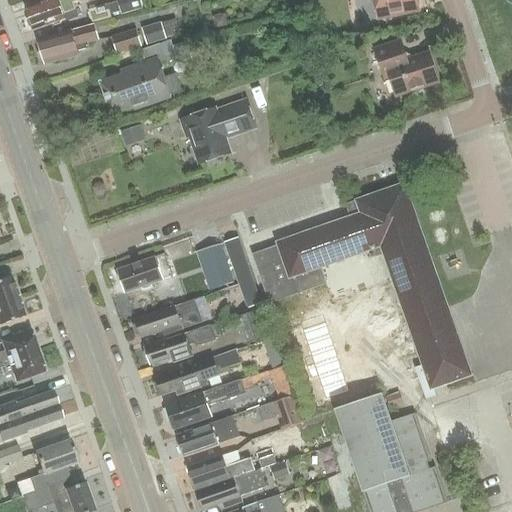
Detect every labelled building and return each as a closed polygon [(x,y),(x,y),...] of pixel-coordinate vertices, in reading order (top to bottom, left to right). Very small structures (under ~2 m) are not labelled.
[(73,5),(86,0),(42,0),(44,2),(25,9),(29,19),(27,22),(28,27),(33,29),(34,31),(51,25),(56,27),(59,26),(61,22),(64,21),(63,16),(75,10),(73,5)] [(140,0),(116,0),(121,15),(143,9),(140,0)] [(361,0),(362,0),(373,0),(377,19),(419,11),(416,0),(361,0)] [(92,23),(112,18),(108,5),(89,11),(92,23)] [(162,23),(142,29),(148,46),(167,39),(162,23)] [(88,44),(98,41),(94,27),(37,42),(41,52),(38,56),(40,60),(44,62),(45,65),(65,60),(68,63),(73,62),(74,59),(78,56),(77,53),(90,50),(88,44)] [(309,47),(303,27),(286,33),(292,53),(309,47)] [(136,31),(111,38),(116,54),(141,47),(136,31)] [(219,37),(187,45),(192,63),(223,55),(219,37)] [(170,98),(169,96),(182,92),(176,76),(165,80),(160,65),(175,60),(169,41),(139,51),(144,64),(121,72),(122,75),(100,83),(111,115),(133,107),(134,111),(170,98)] [(385,68),(395,98),(411,92),(412,96),(423,92),(422,89),(438,83),(428,53),(407,60),(400,41),(374,50),(380,69),(385,68)] [(191,137),(201,165),(229,155),(224,138),(256,127),(248,103),(215,114),(214,110),(181,121),(187,138),(191,137)] [(140,126),(121,133),(125,144),(144,137),(140,126)] [(92,189),(92,194),(96,197),(101,197),(105,194),(104,189),(101,185),(96,185),(92,189)] [(433,389),(471,375),(466,360),(464,361),(408,200),(410,200),(404,185),(347,205),(352,219),(278,245),(278,246),(251,256),(268,304),(325,284),(319,267),(381,246),(424,366),(415,370),(426,401),(436,397),(433,389)] [(237,284),(251,279),(243,257),(237,239),(223,243),(229,262),(237,284)] [(221,245),(202,252),(211,279),(230,273),(221,245)] [(176,259),(185,282),(206,274),(196,251),(176,259)] [(171,275),(167,262),(164,253),(152,257),(152,258),(117,270),(118,273),(116,276),(119,284),(123,285),(125,292),(141,286),(144,288),(148,286),(150,282),(171,275)] [(0,302),(17,296),(10,276),(0,279),(0,302)] [(17,296),(0,302),(0,324),(24,316),(17,296)] [(202,323),(194,301),(136,321),(136,323),(135,328),(137,334),(141,336),(142,339),(163,331),(165,336),(202,323)] [(315,320),(292,328),(304,361),(297,363),(300,375),(307,372),(315,395),(338,387),(315,320)] [(263,322),(237,330),(242,346),(268,337),(263,322)] [(188,345),(191,344),(198,346),(215,341),(210,326),(144,347),(145,350),(143,353),(145,360),(150,362),(150,364),(172,357),(173,362),(192,356),(188,345)] [(0,352),(0,364),(37,351),(30,331),(1,341),(5,350),(0,352)] [(219,376),(217,370),(244,361),(240,349),(155,378),(156,381),(154,384),(156,390),(160,393),(161,395),(183,387),(185,392),(201,387),(200,382),(219,376)] [(0,377),(12,373),(15,381),(44,371),(37,351),(0,364),(0,377)] [(173,430),(211,417),(207,406),(221,401),(245,392),(240,379),(216,388),(165,406),(173,430)] [(0,424),(56,404),(51,392),(15,405),(13,402),(0,406),(0,424)] [(418,511),(438,505),(407,416),(391,421),(382,394),(335,410),(369,511),(418,511)] [(389,410),(403,405),(399,394),(385,399),(389,410)] [(292,396),(271,404),(276,418),(280,431),(302,423),(292,396)] [(0,424),(0,441),(1,441),(25,433),(24,430),(60,417),(56,406),(56,404),(0,424)] [(183,457),(238,437),(231,416),(176,436),(178,443),(177,445),(179,450),(181,451),(183,457)] [(283,453),(310,444),(306,433),(280,442),(283,453)] [(63,483),(72,480),(67,467),(77,463),(69,442),(36,454),(43,475),(29,480),(27,475),(15,480),(21,498),(48,488),(63,483)] [(17,447),(0,452),(0,465),(21,458),(17,447)] [(273,456),(259,460),(262,469),(276,465),(273,456)] [(223,457),(187,469),(191,479),(190,481),(191,485),(193,487),(195,491),(255,471),(251,459),(226,467),(223,457)] [(285,464),(270,469),(273,477),(275,481),(289,476),(285,464)] [(260,472),(196,494),(197,497),(201,508),(202,511),(223,504),(225,509),(242,503),(240,497),(266,489),(260,472)] [(63,483),(48,488),(57,511),(94,511),(84,483),(66,490),(63,483)] [(285,511),(280,496),(243,508),(243,511),(285,511)]
